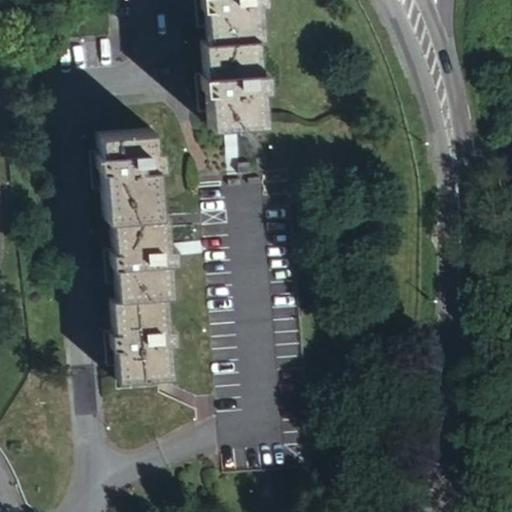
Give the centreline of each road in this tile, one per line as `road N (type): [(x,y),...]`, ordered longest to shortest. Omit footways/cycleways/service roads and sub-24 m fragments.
road 1 (residential): [(154,0),(159,85),(63,97),(92,482),(84,511)]
road 2 (tertiary): [(439,511),(461,240)]
road 3 (tertiary): [(393,0),(427,95),(439,181),(461,240)]
road 4 (tertiary): [(461,240),(466,181),(454,89),(424,0)]
